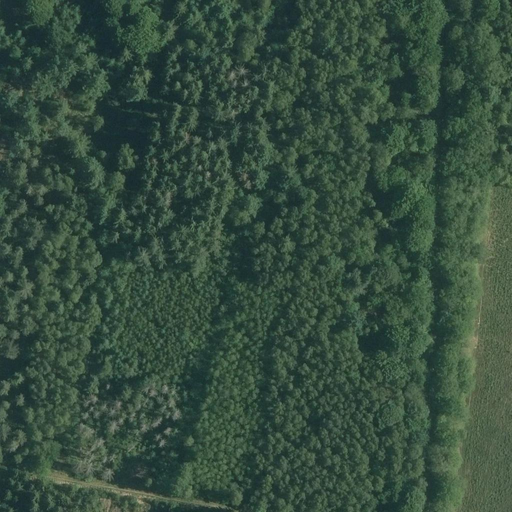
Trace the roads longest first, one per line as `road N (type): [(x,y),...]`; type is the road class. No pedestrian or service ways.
road 1 (track): [(425,511),(444,0)]
road 2 (track): [(272,511),(0,465)]
